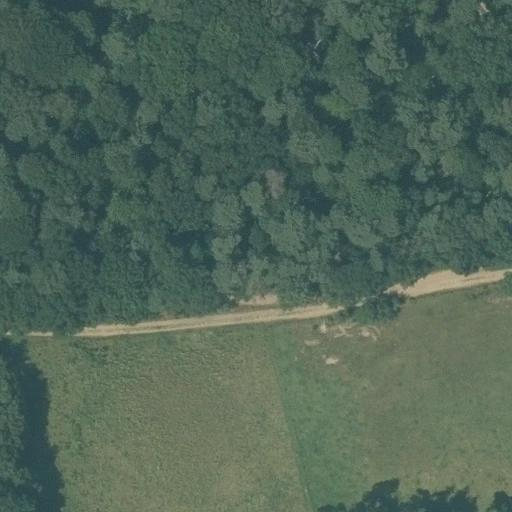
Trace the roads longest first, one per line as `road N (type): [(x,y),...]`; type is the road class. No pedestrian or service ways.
road 1 (unknown): [(0,317),(288,302),(511,252)]
road 2 (track): [(0,331),(258,319),(511,270)]
